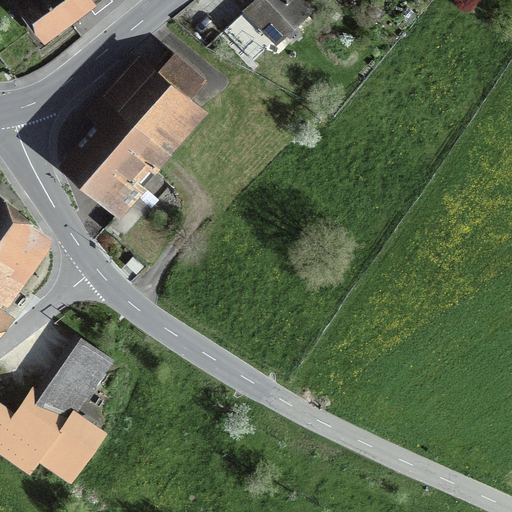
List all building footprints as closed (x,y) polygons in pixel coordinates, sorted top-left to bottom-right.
[(15,0),(45,40),(63,27),(68,23),(73,19),(98,0),(15,0)] [(255,0),(246,9),(245,9),(274,40),(307,10),(297,0),(255,0)] [(155,75),(149,70),(65,163),(99,194),(99,193),(119,211),(131,197),(141,187),(140,186),(153,172),(150,170),(200,116),(182,100),(155,75)] [(0,200),(0,329),(8,319),(0,312),(0,288),(42,232),(0,200)] [(133,276),(141,269),(130,259),(123,267),(133,276)] [(112,359),(73,332),(33,391),(72,418),(112,359)] [(67,480),(98,437),(72,418),(33,391),(30,389),(10,418),(0,410),(0,454),(28,474),(38,460),(67,480)]
